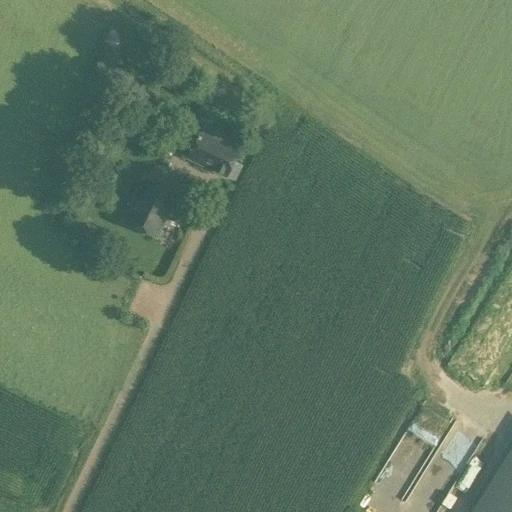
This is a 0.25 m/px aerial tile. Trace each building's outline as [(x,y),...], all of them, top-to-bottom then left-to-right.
[(88,77),(122,97),(133,76),(99,57),(88,77)] [(157,80),(182,98),(196,78),(171,60),(157,80)] [(185,159),(226,179),(240,150),(227,144),(230,137),(202,124),(185,159)] [(155,237),(164,217),(176,223),(184,207),(172,201),(175,196),(144,181),(124,222),(155,237)] [(511,511),(511,489),(497,511),(511,511)]
